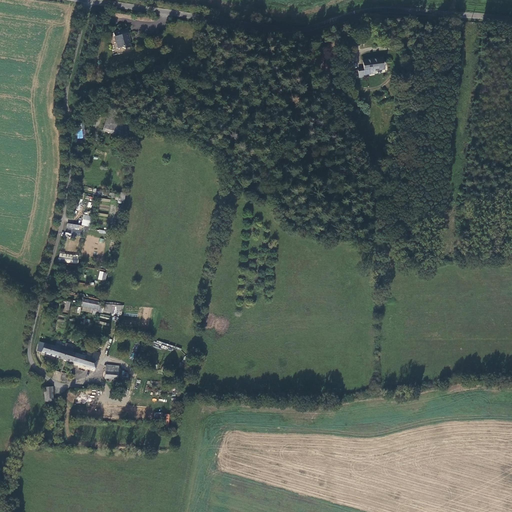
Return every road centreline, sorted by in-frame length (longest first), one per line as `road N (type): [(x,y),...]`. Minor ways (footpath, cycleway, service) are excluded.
road 1 (unclassified): [(88,0),(65,99),(71,181),(29,348),(32,364),(60,385),(87,378)]
road 2 (unclassified): [(88,0),(298,28),(369,12),(511,19)]
